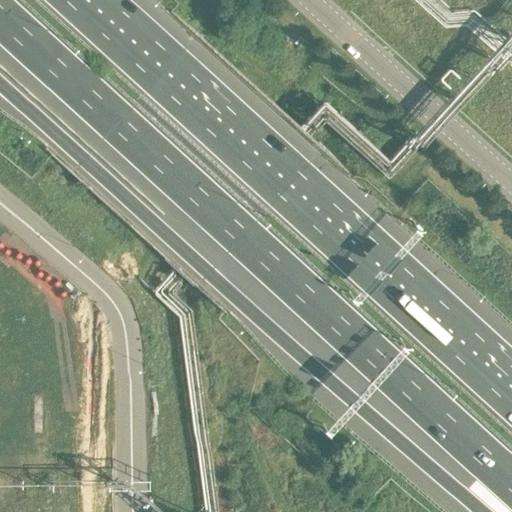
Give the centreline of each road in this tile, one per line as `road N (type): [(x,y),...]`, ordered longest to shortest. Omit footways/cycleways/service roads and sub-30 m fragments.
road 1 (motorway): [(0,16),(511,482)]
road 2 (motorway): [(0,85),(481,511)]
road 3 (motorway): [(511,404),(67,0)]
